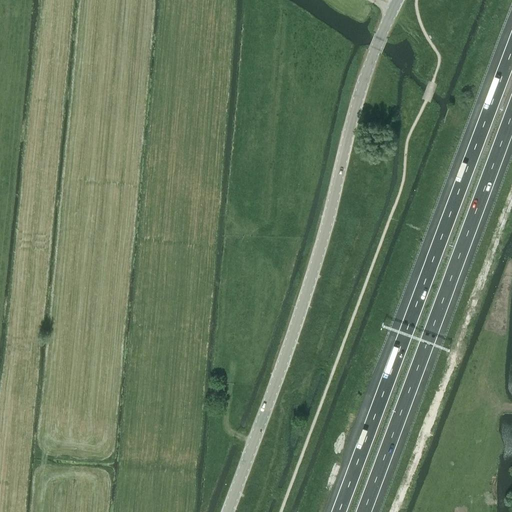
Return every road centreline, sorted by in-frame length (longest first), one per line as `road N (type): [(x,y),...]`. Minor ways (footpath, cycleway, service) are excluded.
road 1 (tertiary): [(229,511),(301,315),(357,100),(397,0)]
road 2 (motorway): [(511,49),(338,511)]
road 3 (motorway): [(363,511),(511,114)]
